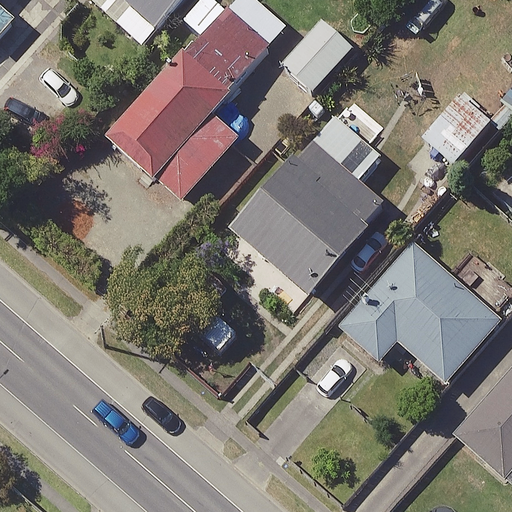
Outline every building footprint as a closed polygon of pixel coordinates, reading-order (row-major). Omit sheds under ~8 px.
[(191,0),(111,0),(157,40),(191,0)] [(218,0),(233,13),(244,0),(218,0)] [(383,28),(356,4),(336,26),(363,50),(383,28)] [(207,6),(187,29),(202,42),(222,19),(207,6)] [(270,56),(229,19),(185,68),(226,104),(270,56)] [(355,54),(323,27),(282,75),(313,102),(355,54)] [(179,64),(103,151),(179,217),(239,149),(214,127),(230,108),(185,69),(179,64)] [(492,132),(460,104),(422,147),(455,175),(492,132)] [(294,166),(228,240),(308,310),(369,241),(364,237),(386,212),(314,149),(297,168),(294,166)] [(503,332),(412,252),(337,338),(378,374),(396,354),(446,397),(503,332)] [(369,370),(336,341),(293,389),(325,418),(369,370)] [(511,376),(452,444),(504,490),(511,481),(511,376)]
